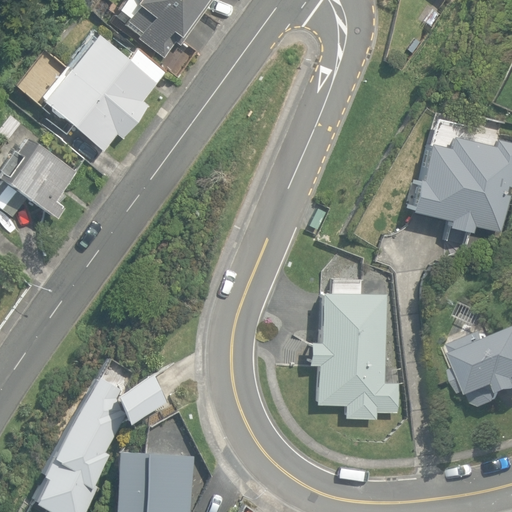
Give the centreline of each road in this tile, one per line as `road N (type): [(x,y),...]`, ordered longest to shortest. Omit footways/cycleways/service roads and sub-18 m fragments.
road 1 (residential): [(332,0),(344,34),(336,64),(233,330),(232,386),(244,423),(298,484),(333,498),(387,504),(511,484)]
road 2 (residential): [(0,393),(65,290),(279,0)]
